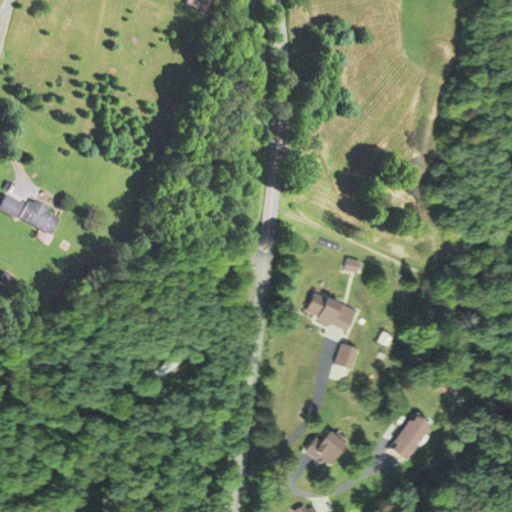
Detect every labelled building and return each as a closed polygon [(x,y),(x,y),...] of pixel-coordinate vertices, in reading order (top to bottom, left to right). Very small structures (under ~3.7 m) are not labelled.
[(8,181),(31,191),(36,186),(67,200),(58,221),(2,196),(8,181)] [(56,213),(27,198),(18,216),(46,231),(56,213)] [(311,286),(360,306),(351,327),(302,306),(311,286)] [(342,333),(361,339),(353,363),(335,357),(342,333)] [(147,367),(181,343),(186,351),(153,375),(147,367)] [(386,446),(415,410),(434,426),(406,462),(386,446)] [(332,416),(352,435),(327,461),(308,441),(332,416)]
